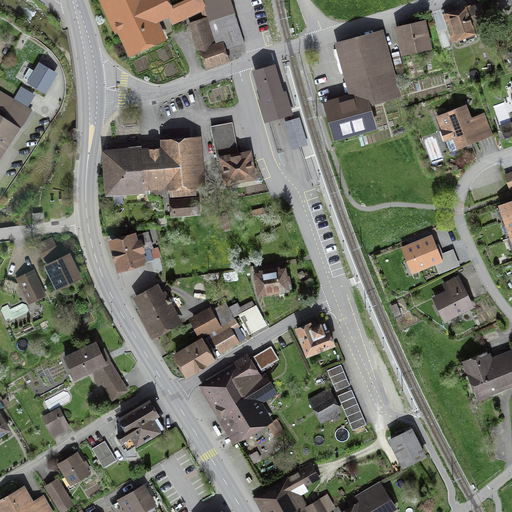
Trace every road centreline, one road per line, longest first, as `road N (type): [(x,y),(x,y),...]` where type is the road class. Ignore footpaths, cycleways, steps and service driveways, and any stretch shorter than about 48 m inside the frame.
road 1 (unclassified): [(236,66),(331,296),(170,394)]
road 2 (residential): [(511,314),(484,277),(458,208),(467,176),(511,150)]
road 3 (unclassified): [(0,484),(164,384)]
road 4 (secondary): [(87,224),(105,285),(164,384)]
road 5 (secondary): [(170,394),(243,511)]
